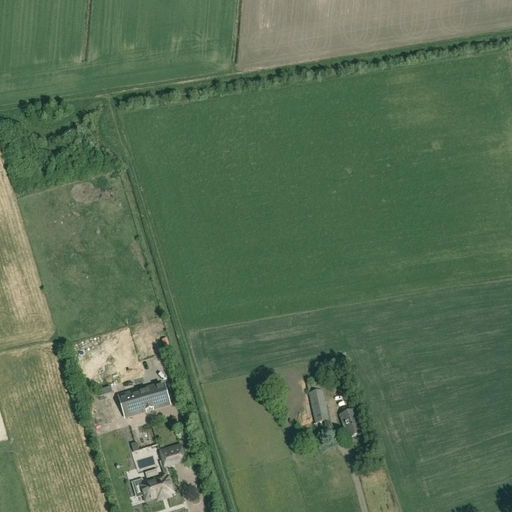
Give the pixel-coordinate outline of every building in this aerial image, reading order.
[(315,429),(323,427),(322,423),(329,421),(323,391),(320,382),(307,385),(308,394),(311,404),(315,425),(314,425),(315,429)] [(157,390),(155,386),(118,397),(125,418),(145,412),(145,411),(153,408),(153,410),(169,405),(164,388),(157,390)] [(362,435),(357,420),(359,419),(356,410),(340,415),(345,430),(346,429),(350,439),(362,435)] [(165,479),(168,478),(166,470),(187,463),(180,444),(158,451),(163,467),(161,468),(165,479)] [(156,456),(137,461),(139,469),(159,464),(156,456)] [(135,495),(143,493),(146,502),(158,498),(158,499),(162,498),(162,497),(165,496),(166,497),(170,496),(169,495),(173,493),(168,478),(165,479),(161,478),(158,479),(156,482),(144,485),(143,480),(132,483),(135,495)]
